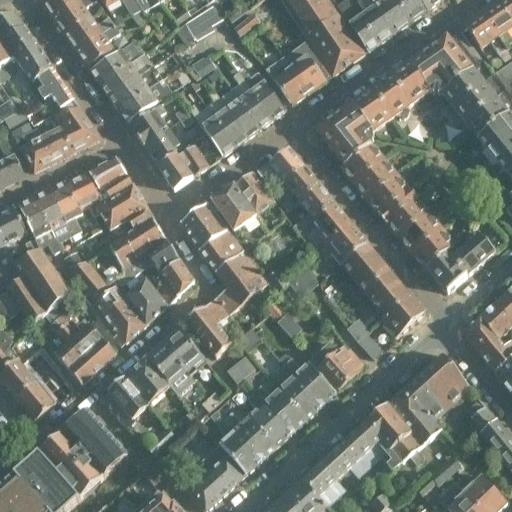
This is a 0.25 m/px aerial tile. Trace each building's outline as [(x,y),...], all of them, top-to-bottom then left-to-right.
[(54,20),(83,0),(43,0),(41,2),(54,20)] [(65,37),(92,18),(87,10),(97,3),(95,0),(83,0),(54,20),(65,37)] [(100,0),(107,9),(121,1),(132,18),(138,29),(144,26),(150,22),(146,17),(143,13),(142,12),(134,0),(100,0)] [(143,13),(151,10),(160,5),(157,0),(134,0),(142,12),(143,13)] [(237,0),(232,3),(242,17),(248,12),(239,0),(237,0)] [(279,0),(308,43),(306,44),(331,80),(333,78),(333,79),(365,57),(362,52),(325,0),(279,0)] [(346,2),(337,8),(368,55),(395,36),(370,0),(358,0),(367,13),(358,19),(346,2)] [(382,0),(370,0),(395,36),(411,24),(394,0),(383,0),(383,1),(382,0)] [(418,0),(394,0),(411,24),(428,13),(418,0)] [(448,0),(418,0),(428,13),(446,0),(447,1),(448,0)] [(508,53),(511,50),(511,42),(507,35),(511,31),(511,0),(503,0),(482,15),(508,53)] [(186,27),(195,41),(197,45),(216,33),(213,28),(224,20),(215,8),(186,27)] [(177,28),(185,23),(191,19),(185,11),(172,21),(177,28)] [(0,40),(3,45),(25,30),(14,14),(0,21),(0,40)] [(500,58),(508,53),(482,15),(464,27),(482,52),(491,45),(500,58)] [(259,25),(253,17),(243,24),(239,19),(233,24),(237,29),(234,31),(240,40),(259,25)] [(76,53),(114,27),(109,19),(98,26),(92,18),(65,37),(76,53)] [(114,27),(76,53),(88,70),(114,52),(108,44),(120,36),(124,33),(122,30),(118,32),(114,27)] [(185,47),(195,41),(186,27),(176,33),(185,47)] [(39,81),(53,71),(25,30),(3,45),(14,60),(32,85),(39,81)] [(157,31),(152,35),(160,45),(165,41),(157,31)] [(480,144),(509,119),(511,116),(511,104),(511,103),(511,64),(494,78),(482,63),(461,34),(449,42),(447,38),(412,63),(436,96),(439,95),(480,144)] [(0,40),(0,86),(10,79),(3,68),(14,60),(3,45),(0,40)] [(286,56),(283,58),(309,96),(326,84),(325,83),(331,80),(306,44),(301,48),(287,58),(286,56)] [(139,54),(132,46),(91,74),(100,87),(141,58),(145,56),(142,52),(139,54)] [(511,58),(508,53),(500,58),(505,65),(511,59),(511,58)] [(141,58),(100,87),(109,100),(153,68),(145,56),(141,58)] [(196,83),(216,70),(208,58),(187,71),(196,83)] [(292,108),(309,96),(283,58),(279,60),(280,62),(266,72),(273,81),(292,108)] [(393,76),(412,104),(428,93),(431,96),(436,96),(412,63),(393,76)] [(153,68),(109,100),(119,113),(160,85),(156,79),(160,77),(153,68)] [(174,75),(183,88),(192,82),(182,69),(174,75)] [(272,123),(239,75),(235,70),(229,74),(239,87),(231,92),(260,132),(272,123)] [(60,111),(74,102),(53,71),(39,81),(45,91),(39,94),(48,106),(47,107),(41,110),(43,114),(48,112),(49,115),(58,109),(60,111)] [(239,75),(272,123),(285,114),(257,75),(250,80),(241,73),(239,75)] [(373,90),(393,119),(397,121),(402,121),(406,118),(407,114),(406,109),(412,104),(393,76),(373,90)] [(160,85),(119,113),(128,125),(132,123),(172,95),(167,89),(165,91),(160,85)] [(393,118),(393,119),(373,90),(354,104),(374,132),(393,118)] [(248,141),(260,132),(231,92),(219,101),(248,141)] [(214,105),(207,109),(235,150),(248,141),(219,101),(214,93),(208,97),(214,105)] [(56,115),(53,117),(60,130),(60,131),(61,131),(74,156),(98,143),(100,139),(74,102),(60,111),(56,114),(56,115)] [(5,123),(19,114),(10,103),(0,109),(0,122),(1,125),(5,123)] [(370,135),(374,132),(354,104),(315,131),(343,166),(369,146),(368,144),(367,146),(362,140),(362,137),(371,137),(370,135)] [(144,149),(169,131),(161,119),(167,115),(161,107),(155,111),(130,128),(144,149)] [(194,108),(189,111),(220,155),(223,159),(235,150),(207,109),(199,115),(194,108)] [(180,124),(189,117),(184,110),(175,117),(180,124)] [(19,114),(5,123),(10,132),(29,121),(24,112),(19,115),(19,114)] [(189,117),(180,124),(184,131),(194,124),(189,117)] [(511,184),(511,199),(510,201),(511,203),(511,207),(506,214),(511,220),(511,123),(509,119),(480,144),(511,184)] [(25,138),(32,134),(28,125),(21,130),(25,138)] [(20,141),(25,138),(21,130),(12,135),(15,143),(20,141)] [(54,165),(74,156),(61,131),(60,131),(60,130),(41,139),(54,165)] [(176,156),(183,151),(169,131),(144,149),(158,170),(177,157),(176,156)] [(54,165),(41,139),(37,132),(32,134),(25,138),(28,145),(19,150),(35,175),(54,165)] [(0,149),(4,158),(0,160),(0,171),(8,188),(26,179),(9,145),(6,140),(0,142),(0,149)] [(353,185),(382,161),(369,146),(343,166),(339,169),(353,185)] [(177,157),(158,170),(175,193),(209,169),(194,149),(186,155),(183,151),(176,156),(177,157)] [(269,164),(257,173),(262,180),(265,178),(267,179),(274,174),(284,185),(304,169),(289,151),(270,165),(269,164)] [(105,207),(112,202),(106,192),(127,178),(116,161),(86,176),(105,207)] [(366,201),(395,177),(382,161),(353,185),(366,201)] [(287,215),(300,204),(320,188),(304,169),(284,185),(293,196),(288,200),(289,201),(281,208),(287,215)] [(99,216),(100,217),(101,216),(98,211),(105,207),(86,176),(67,186),(81,213),(90,210),(94,219),(99,216)] [(256,219),(265,213),(264,213),(275,206),(253,176),(235,189),(256,219)] [(380,217),(409,193),(395,177),(366,201),(380,217)] [(112,202),(133,189),(127,178),(106,192),(112,202)] [(73,238),(72,239),(74,242),(82,238),(80,235),(82,234),(76,221),(83,217),(80,214),(81,213),(67,186),(51,194),(73,238)] [(313,225),(335,207),(320,188),(300,204),(309,216),(292,230),(298,237),(313,225)] [(105,207),(98,211),(101,216),(100,217),(111,233),(113,232),(117,237),(127,231),(124,226),(128,223),(147,211),(133,189),(112,202),(105,207)] [(234,235),(256,219),(235,189),(212,204),(234,235)] [(398,239),(427,214),(409,193),(380,217),(398,239)] [(58,246),(72,239),(73,238),(51,194),(35,202),(56,242),(58,246)] [(25,247),(31,258),(41,251),(49,248),(53,256),(61,253),(58,246),(56,242),(35,202),(19,210),(36,241),(35,242),(25,247)] [(226,233),(210,210),(208,207),(181,226),(216,276),(244,253),(228,232),(226,233)] [(335,207),(313,225),(322,237),(318,241),(324,248),(351,226),(335,207)] [(0,236),(6,248),(7,247),(28,237),(16,211),(0,219),(0,236)] [(125,286),(147,270),(140,259),(166,242),(147,211),(128,223),(133,231),(109,247),(120,265),(124,272),(123,279),(119,278),(107,286),(89,264),(70,276),(96,307),(95,307),(96,309),(117,292),(122,288),(125,286)] [(411,255),(440,230),(427,214),(398,239),(411,255)] [(324,248),(318,253),(324,261),(334,252),(344,264),(339,270),(367,246),(351,226),(324,248)] [(424,271),(426,269),(453,247),(453,246),(440,230),(411,255),(424,271)] [(0,236),(0,275),(16,267),(15,265),(7,247),(6,248),(0,236)] [(451,262),(466,280),(495,255),(479,237),(471,243),(472,244),(460,254),(451,262)] [(166,242),(140,259),(147,270),(154,280),(180,263),(166,243),(166,242)] [(411,298),(389,272),(367,246),(339,270),(338,271),(341,275),(345,272),(385,320),(411,298)] [(453,246),(453,247),(426,269),(447,297),(466,280),(451,262),(460,254),(453,246)] [(25,283),(0,298),(0,322),(2,326),(13,318),(21,313),(30,328),(71,297),(61,282),(54,272),(50,265),(45,257),(41,251),(31,258),(26,261),(20,265),(16,267),(25,283)] [(244,253),(216,276),(216,277),(228,291),(188,324),(217,359),(233,346),(217,326),(229,318),(269,285),(244,253)] [(76,254),(64,260),(69,270),(81,263),(76,254)] [(154,280),(148,283),(169,309),(195,286),(181,265),(180,263),(154,280)] [(293,275),(310,294),(319,286),(306,267),(303,270),(301,268),(293,275)] [(290,285),(287,281),(279,271),(267,280),(278,295),(290,285)] [(303,300),(310,294),(293,275),(287,281),(290,285),(303,300)] [(169,309),(156,293),(146,281),(127,295),(122,288),(117,292),(125,301),(125,302),(146,330),(169,309)] [(511,291),(499,303),(511,320),(511,291)] [(128,347),(146,330),(125,302),(125,301),(117,292),(96,309),(102,318),(106,318),(120,339),(128,347)] [(385,320),(380,324),(396,341),(426,316),(411,298),(385,320)] [(86,303),(80,308),(87,316),(91,313),(88,310),(90,308),(86,303)] [(499,342),(511,330),(511,320),(499,303),(481,319),(499,342)] [(49,315),(100,373),(116,358),(90,327),(79,337),(55,310),(49,315)] [(83,389),(100,373),(49,315),(45,318),(51,326),(49,329),(66,348),(56,357),(83,389)] [(289,317),(279,325),(295,341),(304,333),(289,317)] [(504,347),(499,342),(481,319),(464,335),(495,375),(511,362),(511,342),(504,349),(503,348),(504,347)] [(247,334),(257,346),(262,342),(252,329),(247,334)] [(191,379),(198,374),(207,365),(180,331),(164,346),(191,379)] [(19,363),(11,350),(9,348),(13,344),(6,336),(0,341),(0,369),(3,374),(0,377),(0,382),(17,403),(38,386),(31,379),(27,374),(19,363)] [(383,354),(380,351),(367,336),(357,345),(374,362),(383,354)] [(188,393),(193,388),(196,386),(191,380),(191,379),(164,346),(147,361),(171,390),(179,399),(187,392),(188,393)] [(321,358),(314,365),(319,370),(318,371),(336,391),(339,394),(366,369),(364,366),(351,352),(343,360),(337,354),(326,364),(321,358)] [(57,409),(79,389),(49,356),(27,374),(38,386),(57,409)] [(302,372),(292,362),(285,356),(279,362),(285,369),(321,411),(336,397),(308,366),(302,372)] [(388,408),(422,450),(442,433),(433,423),(471,390),(444,358),(388,408)] [(240,388),(244,384),(249,379),(257,372),(246,360),(228,375),(239,389),(240,388)] [(149,408),(171,390),(147,361),(125,380),(149,408)] [(511,362),(495,375),(509,393),(511,390),(511,362)] [(306,424),(317,414),(321,411),(285,369),(278,377),(287,386),(279,393),(306,424)] [(259,391),(249,379),(244,384),(291,438),(306,424),(279,393),(272,400),(262,389),(259,391)] [(133,422),(149,408),(125,380),(108,395),(109,396),(102,402),(128,431),(135,425),(133,422)] [(277,451),(280,448),(291,438),(244,384),(240,388),(250,399),(247,402),(257,413),(249,420),(277,451)] [(38,386),(17,403),(36,426),(57,409),(38,386)] [(208,401),(215,409),(222,403),(215,395),(208,401)] [(209,415),(215,409),(208,401),(201,407),(209,415)] [(472,422),(485,411),(479,403),(466,414),(472,422)] [(417,454),(422,450),(388,408),(369,426),(386,447),(381,450),(386,455),(387,457),(387,458),(391,463),(387,467),(393,474),(410,461),(416,467),(423,461),(417,454)] [(485,411),(472,422),(482,434),(481,436),(511,474),(511,440),(487,410),(485,412),(485,411)] [(0,511),(178,511),(175,508),(173,509),(159,494),(138,511),(69,511),(84,500),(101,485),(122,466),(126,462),(129,460),(110,438),(107,435),(106,434),(98,425),(88,413),(14,479),(0,490),(0,511)] [(191,431),(200,424),(192,414),(183,422),(191,431)] [(224,422),(261,465),(277,451),(249,420),(242,427),(232,416),(224,422)] [(220,448),(246,479),(261,465),(224,422),(217,429),(227,441),(220,448)] [(387,458),(387,457),(386,455),(381,450),(386,447),(369,426),(336,456),(352,473),(363,463),(371,472),(387,458)] [(158,440),(166,450),(177,440),(169,431),(158,440)] [(155,459),(166,450),(158,440),(147,449),(155,459)] [(203,511),(209,511),(246,479),(220,448),(198,467),(207,478),(188,495),(203,511)] [(167,453),(159,460),(160,461),(167,470),(176,462),(167,453)] [(339,485),(352,473),(336,456),(305,484),(328,511),(347,494),(339,485)] [(442,470),(451,480),(462,470),(453,460),(442,470)] [(439,490),(451,480),(442,470),(431,479),(439,490)] [(501,511),(507,506),(505,503),(481,479),(474,485),(472,483),(462,492),(480,511),(501,511)] [(328,511),(305,484),(289,498),(301,511),(328,511)] [(457,487),(440,503),(448,511),(480,511),(462,492),(457,487)] [(377,502),(385,511),(386,511),(393,506),(384,496),(377,502)] [(301,511),(289,498),(273,511),(301,511)] [(374,511),(385,511),(377,502),(371,508),(374,511)]
